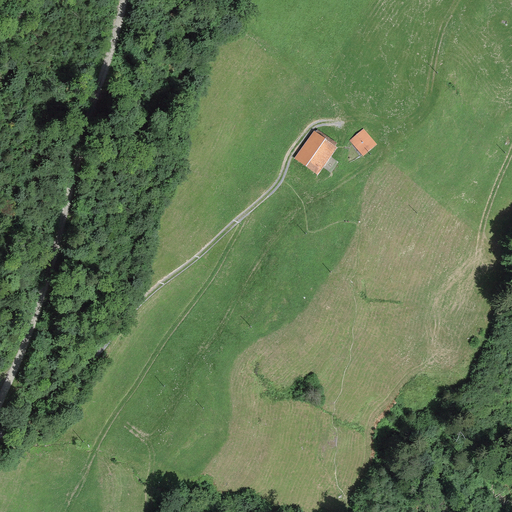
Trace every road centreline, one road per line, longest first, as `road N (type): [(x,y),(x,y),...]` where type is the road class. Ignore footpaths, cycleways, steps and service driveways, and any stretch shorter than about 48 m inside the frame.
road 1 (track): [(0,409),(37,398),(165,278),(250,215),(281,183),(307,131),(339,122)]
road 2 (track): [(125,0),(44,291),(0,406)]
